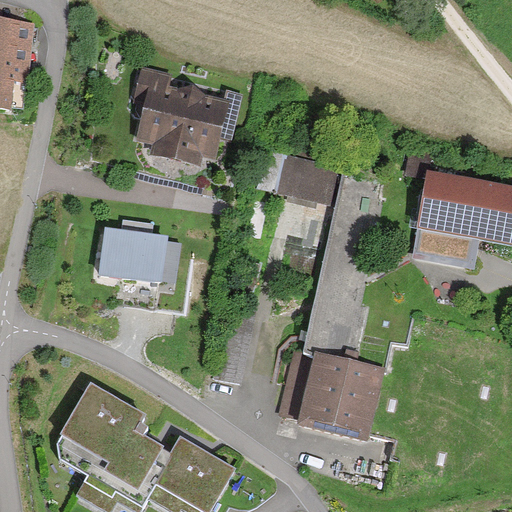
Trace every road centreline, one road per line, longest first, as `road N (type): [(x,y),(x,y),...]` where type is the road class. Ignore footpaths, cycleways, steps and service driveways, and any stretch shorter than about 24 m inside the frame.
road 1 (residential): [(320,511),(300,483),(115,362),(60,338),(0,326)]
road 2 (residential): [(0,324),(59,53),(58,17),(45,0)]
road 3 (track): [(511,94),(436,0)]
